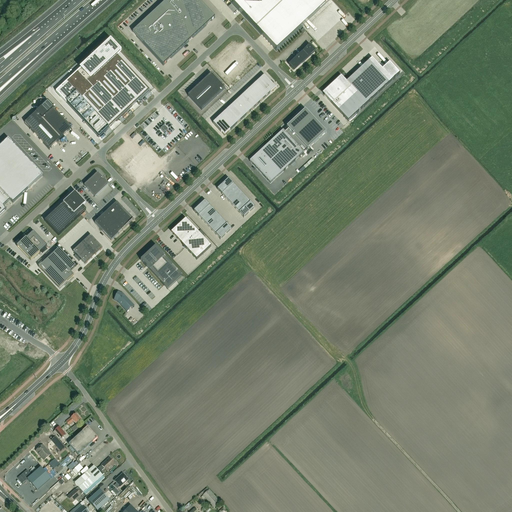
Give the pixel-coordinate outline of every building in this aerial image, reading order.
[(22,0),(18,4),(24,10),(31,4),(26,0),(22,0)] [(215,18),(198,0),(166,0),(166,1),(181,18),(196,35),(215,18)] [(228,0),(243,16),(276,52),(290,38),(305,25),(302,22),(315,10),(325,0),(228,0)] [(181,18),(166,1),(132,32),(163,65),(189,41),(196,35),(181,18)] [(107,45),(56,92),(99,138),(149,91),(117,56),(107,45)] [(309,46),(291,63),(295,68),(301,64),(315,51),(309,46)] [(328,92),(324,96),(348,122),(399,74),(389,63),(382,70),(372,58),(346,82),(340,76),(326,90),(328,92)] [(211,74),(188,96),(201,111),(225,89),(211,74)] [(276,88),(264,76),(251,88),(263,100),(276,88)] [(250,112),(263,100),(251,88),(238,100),(250,112)] [(226,112),(237,124),(250,112),(238,100),(226,112)] [(49,149),(71,128),(53,109),(54,108),(48,102),(39,110),(39,109),(25,122),(49,149)] [(283,131),(272,141),(292,163),(325,133),(305,110),(286,127),(288,129),(284,133),(283,131)] [(226,112),(213,124),(224,136),(237,124),(226,112)] [(0,216),(6,211),(4,209),(2,207),(6,204),(9,201),(11,203),(13,205),(28,191),(42,177),(34,168),(21,154),(8,140),(0,147),(0,216)] [(272,141),(261,151),(281,174),(292,163),(272,141)] [(261,151),(249,162),(270,184),(281,174),(261,151)] [(91,180),(84,186),(87,189),(89,192),(96,185),(103,179),(100,176),(97,174),(91,180)] [(96,185),(89,192),(92,194),(95,197),(101,191),(108,185),(105,182),(103,179),(96,185)] [(223,184),(217,190),(229,202),(236,209),(244,218),(249,213),(255,208),(247,199),(236,188),(228,179),(223,184)] [(65,202),(44,221),(58,236),(86,210),(83,207),(72,195),(65,202)] [(199,206),(194,211),(202,220),(209,227),(220,240),(226,235),(231,229),(223,221),(213,210),(205,201),(199,206)] [(94,223),(111,241),(133,220),(117,202),(94,223)] [(185,221),(172,233),(180,241),(180,240),(184,244),(182,245),(196,260),(211,247),(197,232),(196,233),(185,221)] [(33,233),(18,247),(33,259),(46,247),(33,233)] [(83,242),(85,244),(84,246),(93,256),(94,255),(95,256),(102,249),(90,236),(83,242)] [(84,246),(82,247),(80,245),(73,252),(86,265),(93,258),(92,257),(93,256),(84,246)] [(167,290),(182,276),(156,247),(141,261),(167,290)] [(53,254),(38,267),(42,271),(56,285),(65,277),(66,279),(68,281),(74,276),(70,272),(76,267),(59,249),(53,254)] [(118,291),(118,292),(119,292),(115,300),(114,300),(117,302),(127,312),(126,311),(133,305),(134,306),(123,294),(118,291)] [(68,425),(73,422),(76,424),(81,420),(76,414),(71,418),(66,422),(68,425)] [(59,427),(53,432),(59,440),(65,435),(59,427)] [(97,438),(87,427),(82,432),(68,444),(78,455),(92,443),(93,443),(97,438)] [(55,437),(51,441),(56,446),(60,443),(55,437)] [(65,448),(60,443),(56,446),(61,452),(65,448)] [(44,461),(51,455),(42,446),(36,451),(44,461)] [(102,471),(104,469),(107,472),(115,465),(109,458),(101,465),(101,466),(97,470),(93,466),(84,475),(95,487),(105,478),(102,476),(104,474),(102,471)] [(41,468),(27,480),(37,491),(51,479),(41,468)] [(22,475),(18,478),(22,484),(27,480),(26,479),(31,475),(27,471),(22,475)] [(115,485),(114,486),(115,488),(117,489),(118,488),(119,487),(120,487),(124,484),(128,480),(125,477),(122,474),(118,478),(114,481),(115,483),(117,484),(115,485)] [(75,483),(78,487),(67,497),(72,503),(75,506),(78,502),(76,499),(81,495),(83,493),(85,495),(95,487),(84,475),(75,483)] [(207,488),(201,493),(203,494),(203,495),(203,496),(205,498),(214,508),(220,503),(209,490),(207,488)] [(94,495),(88,501),(93,506),(97,511),(103,506),(109,501),(105,495),(100,490),(94,495)]
